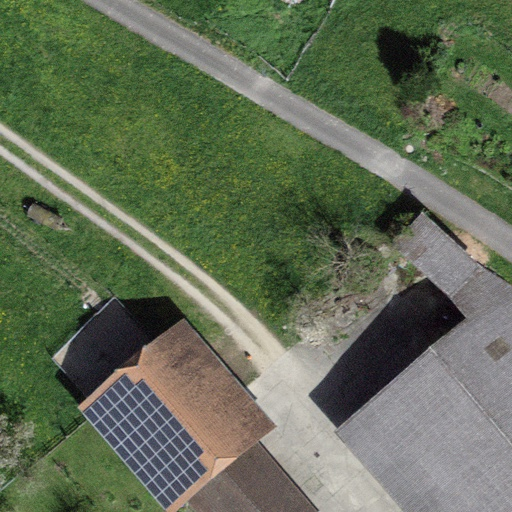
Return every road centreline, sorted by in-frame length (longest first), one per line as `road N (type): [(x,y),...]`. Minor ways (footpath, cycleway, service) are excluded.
road 1 (track): [(511,254),(418,188),(98,0)]
road 2 (track): [(0,169),(134,265),(277,403)]
